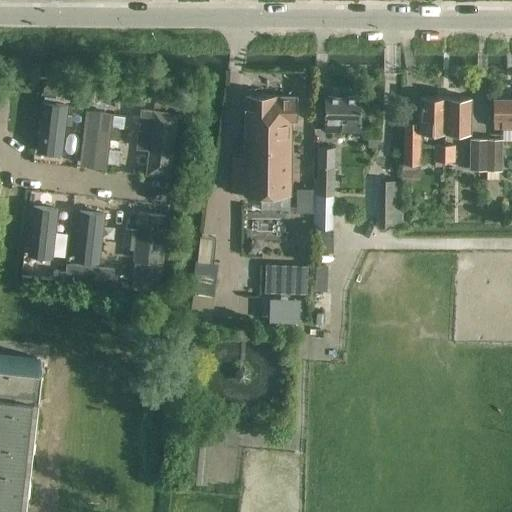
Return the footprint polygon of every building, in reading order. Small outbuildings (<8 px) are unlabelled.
[(56,95),(58,85),(44,84),(43,93),(56,95)] [(60,98),(109,104),(110,91),(61,86),(60,98)] [(144,105),(145,95),(119,92),(118,102),(144,105)] [(178,110),(180,98),(180,97),(155,94),(153,107),(178,110)] [(244,119),(294,119),(295,96),(244,95),(244,119)] [(360,131),(360,96),(324,96),(324,131),(360,131)] [(444,132),(445,97),(419,97),(419,122),(402,122),(401,180),(411,180),(411,164),(419,164),(420,131),(444,132)] [(445,97),(444,132),(470,132),(470,97),(445,97)] [(511,127),(511,97),(493,97),(493,118),(493,127),(511,127)] [(66,105),(43,102),(37,150),(61,152),(66,105)] [(175,113),(154,111),(141,109),(137,146),(150,147),(147,172),(168,174),(175,113)] [(80,162),(106,165),(109,137),(118,138),(119,127),(111,126),(112,114),(86,111),(80,162)] [(244,119),(243,196),(260,196),(260,211),(289,212),(289,196),(290,124),(294,123),(294,119),(244,119)] [(486,169),(486,139),(470,138),(470,169),(486,169)] [(486,139),(486,169),(501,170),(501,139),(486,139)] [(444,163),(444,145),(434,145),(434,163),(444,163)] [(444,145),(444,163),(454,163),(454,146),(444,145)] [(331,253),(334,148),(317,147),(317,178),(313,178),(311,239),(319,239),(319,253),(331,253)] [(402,181),(379,181),(380,227),(403,227),(402,181)] [(52,256),(56,211),(57,208),(33,205),(28,253),(52,256)] [(98,261),(103,216),(104,213),(80,210),(75,258),(98,261)] [(134,258),(160,261),(165,215),(139,212),(137,230),(125,228),(123,245),(135,247),(134,258)] [(247,241),(243,248),(247,254),(254,255),(258,248),(254,241),(247,241)] [(213,295),(217,263),(196,260),(192,293),(213,295)] [(78,282),(79,272),(53,269),(52,279),(78,282)] [(112,285),(114,272),(89,270),(87,282),(112,285)] [(265,271),(265,292),(285,293),(286,272),(265,271)] [(158,290),(159,277),(134,275),(133,287),(158,290)] [(127,287),(128,277),(114,276),(113,285),(127,287)] [(0,511),(18,511),(36,357),(0,353),(0,511)] [(185,481),(197,483),(201,446),(209,447),(211,423),(191,421),(185,481)]
